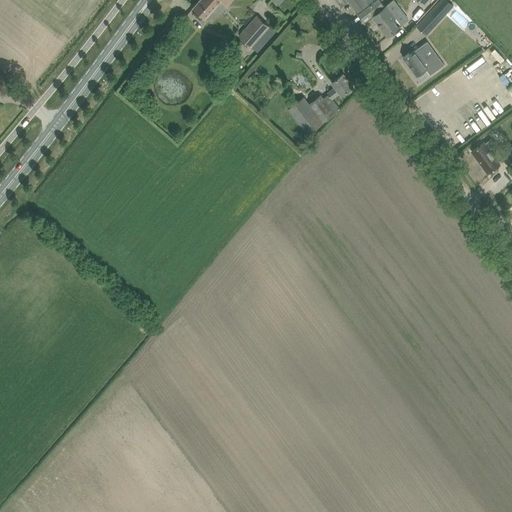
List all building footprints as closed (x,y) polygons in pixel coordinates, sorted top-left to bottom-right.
[(199,0),(192,8),(204,19),(220,0),(227,6),(231,0),(199,0)] [(348,1),(357,12),(369,3),(368,3),(366,0),(342,0),(345,3),(348,1)] [(369,3),(357,12),(365,23),(373,16),(388,36),(395,31),(394,29),(401,24),(387,5),(385,6),(380,0),(372,0),(368,3),(369,3)] [(441,0),(419,27),(428,35),(454,4),(449,0),(441,0)] [(239,36),(252,47),(260,38),(265,42),(275,31),(257,15),(239,36)] [(439,69),(426,51),(430,48),(425,42),(410,54),(409,53),(403,57),(417,75),(426,69),(430,75),(439,69)] [(498,48),(493,52),(500,62),(506,58),(498,48)] [(335,86),(328,93),(329,94),(323,98),(320,95),(309,103),(304,96),(288,109),(308,135),(324,122),(335,114),(340,108),(333,98),(340,93),(342,95),(353,86),(343,73),(332,82),(335,86)] [(472,150),(488,173),(500,164),(490,150),(496,145),(491,138),(485,143),(484,141),(472,150)]
